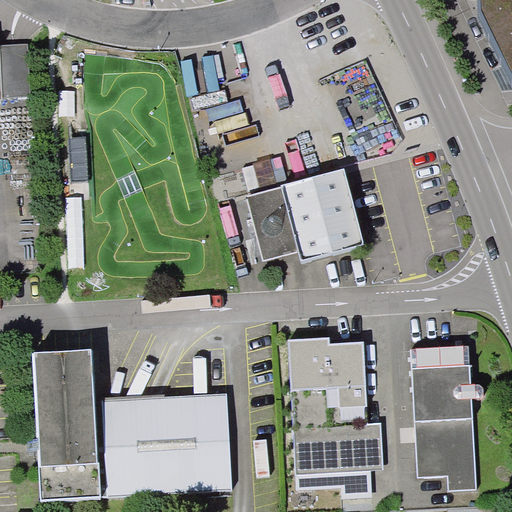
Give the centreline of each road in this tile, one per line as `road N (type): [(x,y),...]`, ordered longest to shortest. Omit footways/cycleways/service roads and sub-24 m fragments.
road 1 (unclassified): [(0,321),(511,287)]
road 2 (unclassified): [(287,0),(220,25),(150,31),(39,0)]
road 3 (secondary): [(463,147),(395,0)]
road 4 (secondary): [(511,284),(463,147)]
